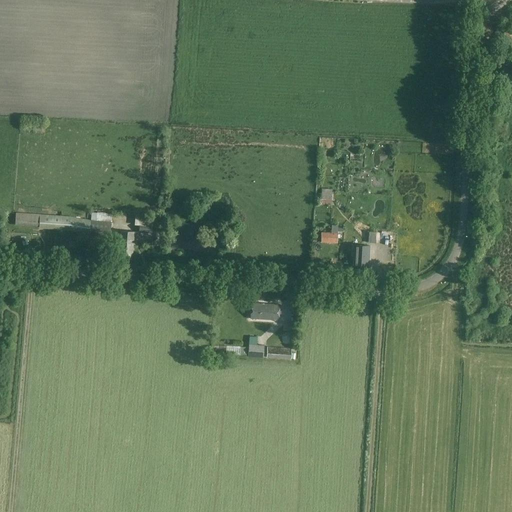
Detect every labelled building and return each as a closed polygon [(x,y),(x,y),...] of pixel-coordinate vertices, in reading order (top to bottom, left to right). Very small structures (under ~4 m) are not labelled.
[(320,199),(319,206),(331,207),(333,190),(324,190),(324,194),(322,194),(321,199),(320,199)] [(110,239),(111,222),(112,214),(91,212),(90,220),(70,217),(16,213),(15,226),(68,229),(89,233),(89,237),(110,239)] [(134,225),(139,225),(138,233),(152,234),(152,225),(153,216),(135,215),(134,225)] [(331,233),(321,233),(321,243),(337,243),(338,225),(332,225),(331,233)] [(131,253),(133,253),(134,232),(121,231),(119,259),(130,260),(131,253)] [(354,252),(353,266),(368,267),(370,246),(354,245),(353,252),(354,252)] [(250,319),(278,320),(279,305),(251,303),(250,319)] [(262,357),(263,346),(249,345),(248,356),(262,357)] [(266,358),(291,360),(291,358),(295,358),(295,350),(292,350),(292,349),(267,347),(266,358)]
